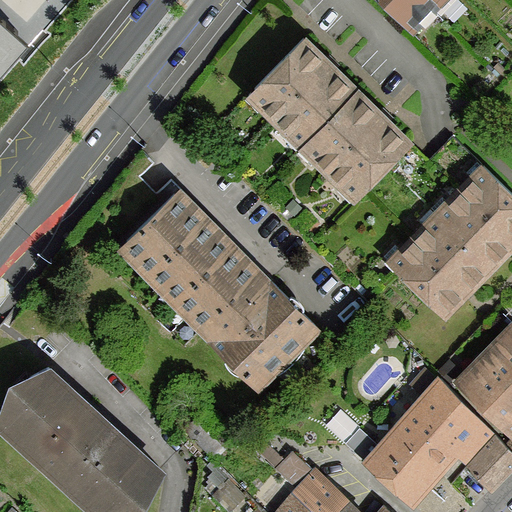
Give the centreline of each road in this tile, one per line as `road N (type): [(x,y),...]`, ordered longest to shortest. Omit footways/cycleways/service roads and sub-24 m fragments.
road 1 (secondary): [(0,266),(211,0)]
road 2 (secondary): [(163,0),(0,196)]
